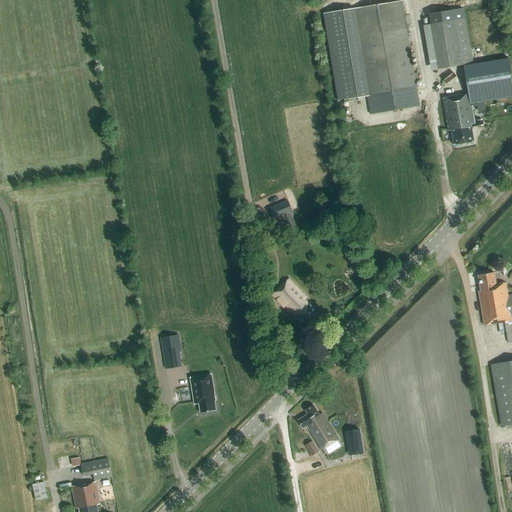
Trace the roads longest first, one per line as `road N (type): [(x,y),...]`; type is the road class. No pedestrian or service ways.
road 1 (track): [(209,0),(300,511)]
road 2 (tertiary): [(165,511),(511,160)]
road 3 (track): [(0,202),(11,224),(50,470)]
